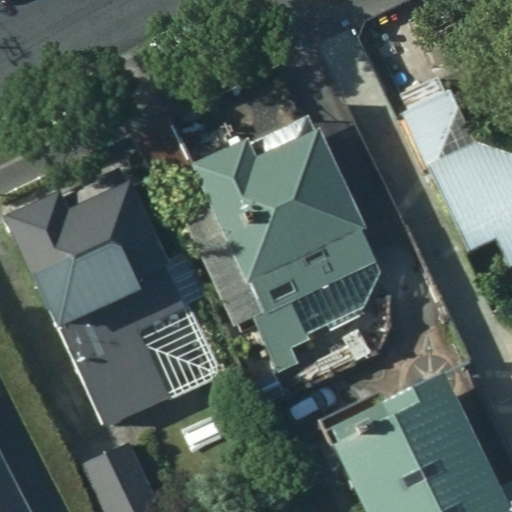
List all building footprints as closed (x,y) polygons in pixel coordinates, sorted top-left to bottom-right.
[(458,85),(395,111),(416,164),(432,157),(458,85)] [(175,126),(132,148),(158,200),(165,195),(229,324),(246,317),(273,372),(290,362),(283,348),(300,340),(298,335),(356,305),(375,272),(295,112),(187,165),(175,126)] [(511,158),(468,143),(420,165),(459,251),(489,238),(501,265),(511,260),(511,158)] [(47,189),(0,209),(0,235),(95,429),(208,375),(107,168),(51,195),(47,189)] [(368,390),(309,420),(352,511),(511,511),(511,478),(485,491),(428,369),(372,396),(368,390)] [(156,511),(123,442),(74,466),(96,511),(156,511)] [(0,511),(20,511),(0,473),(0,511)]
